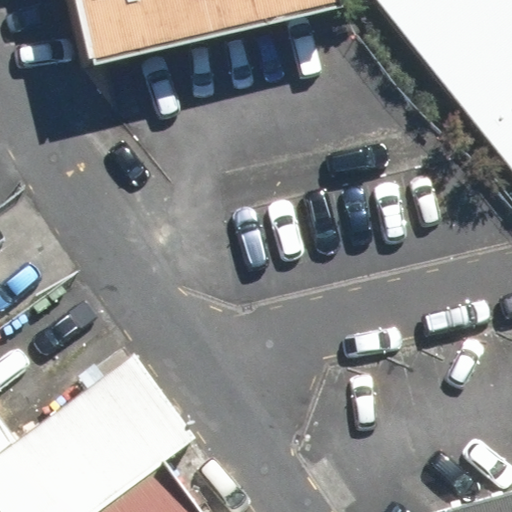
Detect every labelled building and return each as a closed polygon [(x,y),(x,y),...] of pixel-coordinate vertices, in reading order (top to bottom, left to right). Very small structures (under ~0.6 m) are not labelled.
[(333,0),(62,0),(80,77),(338,18),(333,0)] [(511,0),(363,0),(511,187),(511,0)] [(0,339),(70,290),(2,195),(0,196),(0,339)] [(0,511),(93,511),(155,468),(190,443),(128,357),(0,448),(0,511)] [(186,511),(155,468),(93,511),(186,511)] [(511,511),(511,494),(447,511),(511,511)]
